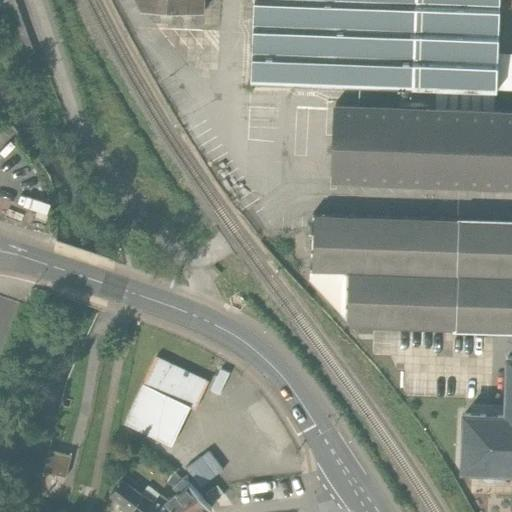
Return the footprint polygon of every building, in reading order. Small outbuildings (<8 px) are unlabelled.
[(137,0),(138,8),(213,9),(213,0),(137,0)] [(261,0),(258,104),(333,107),(504,113),(507,0),(261,0)] [(331,179),(511,183),(511,112),(504,113),(333,107),(331,179)] [(511,222),(317,215),(315,266),(352,268),(350,325),(511,330),(511,222)] [(464,412),(461,471),(511,473),(511,355),(508,356),(505,414),(464,412)] [(208,381),(156,356),(125,423),(171,445),(190,407),(194,409),(208,381)] [(47,474),(61,480),(68,465),(54,458),(47,474)] [(207,511),(210,511),(188,486),(187,487),(174,474),(168,483),(179,494),(166,505),(172,511),(207,511)] [(118,510),(121,511),(130,511),(141,497),(133,491),(137,486),(125,478),(109,496),(121,505),(118,510)] [(159,496),(147,488),(141,497),(130,511),(172,511),(166,505),(159,496)]
